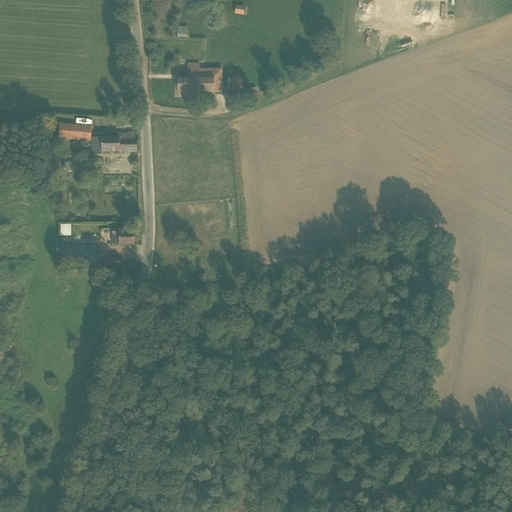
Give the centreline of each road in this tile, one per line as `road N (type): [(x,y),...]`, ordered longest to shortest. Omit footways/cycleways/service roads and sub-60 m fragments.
road 1 (unclassified): [(76,511),(146,273),(145,111),(133,0)]
road 2 (track): [(145,111),(225,115),(337,74)]
